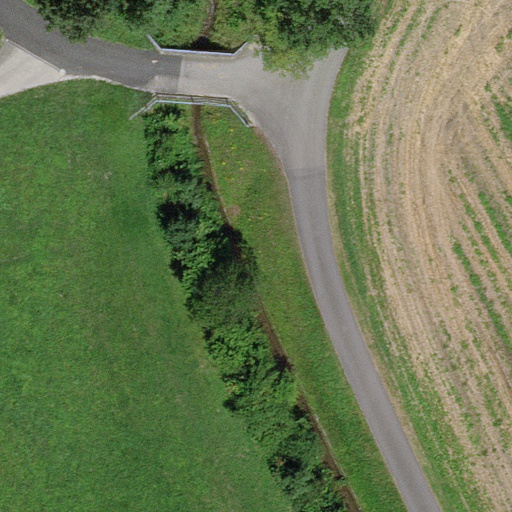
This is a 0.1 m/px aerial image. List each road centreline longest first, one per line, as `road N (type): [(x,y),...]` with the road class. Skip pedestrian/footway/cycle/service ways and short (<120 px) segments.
road 1 (track): [(429,511),(321,268),(295,86)]
road 2 (track): [(295,86),(56,42)]
